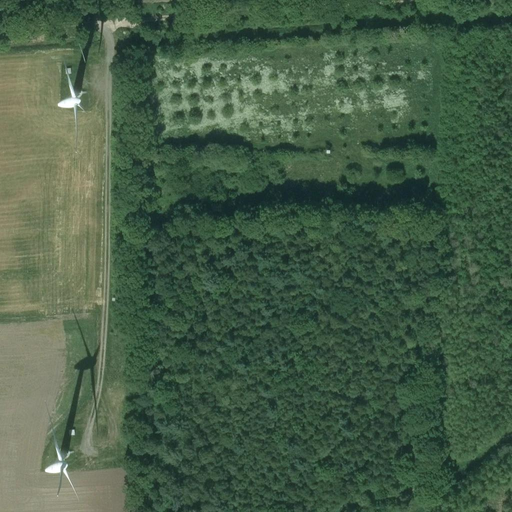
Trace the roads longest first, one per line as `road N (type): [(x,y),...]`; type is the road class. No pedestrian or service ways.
road 1 (track): [(107,22),(105,344),(89,455)]
road 2 (track): [(404,0),(0,30)]
